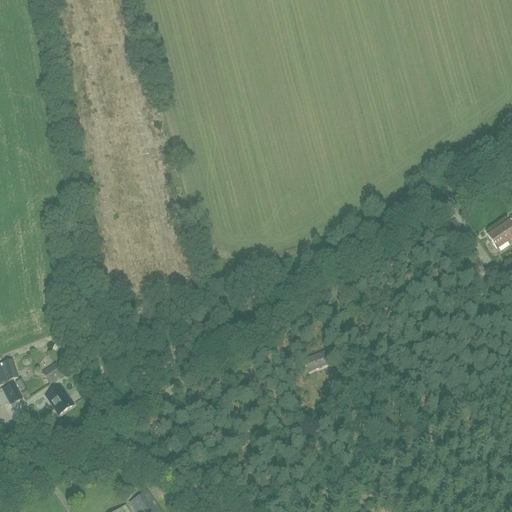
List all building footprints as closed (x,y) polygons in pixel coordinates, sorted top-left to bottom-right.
[(511,239),(511,223),(510,221),(487,236),(496,249),(511,239)] [(329,351),(304,360),(309,373),(334,364),(329,351)] [(13,360),(0,364),(0,383),(6,382),(19,378),(13,360)] [(56,364),(42,374),(50,384),(64,375),(56,364)] [(5,389),(13,404),(22,400),(15,384),(5,389)] [(62,387),(46,397),(58,416),(74,406),(62,387)] [(0,442),(8,438),(4,430),(0,432),(0,442)] [(160,511),(147,492),(130,504),(135,511),(160,511)]
